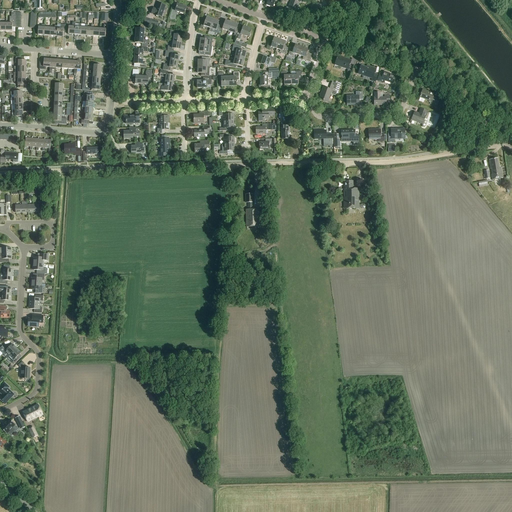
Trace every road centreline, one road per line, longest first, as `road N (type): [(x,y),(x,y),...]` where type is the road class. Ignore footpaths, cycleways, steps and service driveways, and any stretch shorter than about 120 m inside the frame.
road 1 (track): [(217,488),(232,161)]
road 2 (track): [(249,164),(391,162),(508,144)]
road 3 (residential): [(24,249),(19,329),(36,350),(37,383),(34,393),(0,411)]
road 4 (track): [(68,170),(249,164)]
road 5 (residential): [(305,98),(321,116),(395,115),(416,70)]
